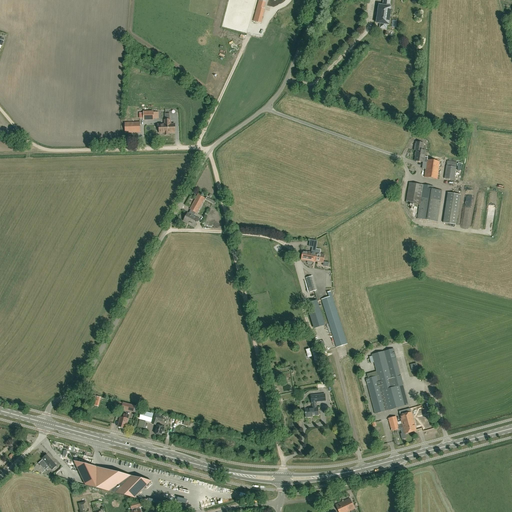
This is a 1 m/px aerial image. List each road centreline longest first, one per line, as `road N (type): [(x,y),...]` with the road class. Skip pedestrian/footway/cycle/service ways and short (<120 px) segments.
road 1 (unclassified): [(44,423),(50,406),(88,373),(209,150),(282,88),(318,0)]
road 2 (track): [(209,150),(282,460)]
road 3 (primary): [(282,479),(230,473),(44,423)]
road 4 (primary): [(511,429),(339,474),(282,479)]
road 5 (track): [(288,0),(251,27),(195,147)]
road 6 (track): [(209,150),(40,150)]
road 7 (unknown): [(400,158),(265,107)]
